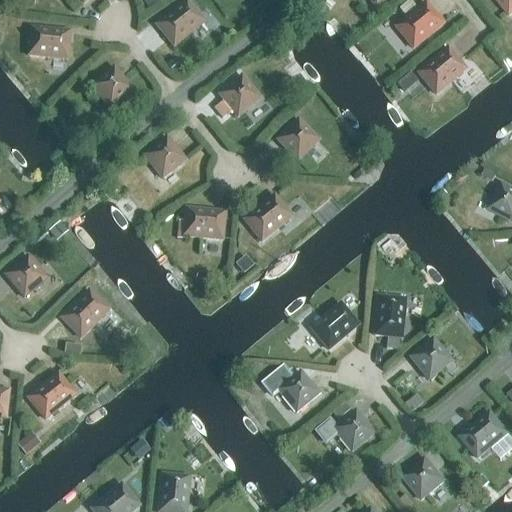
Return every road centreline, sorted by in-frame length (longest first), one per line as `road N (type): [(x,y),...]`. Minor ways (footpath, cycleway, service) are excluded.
road 1 (residential): [(0,245),(174,99)]
road 2 (residential): [(174,99),(304,0)]
road 3 (residential): [(415,439),(511,357)]
